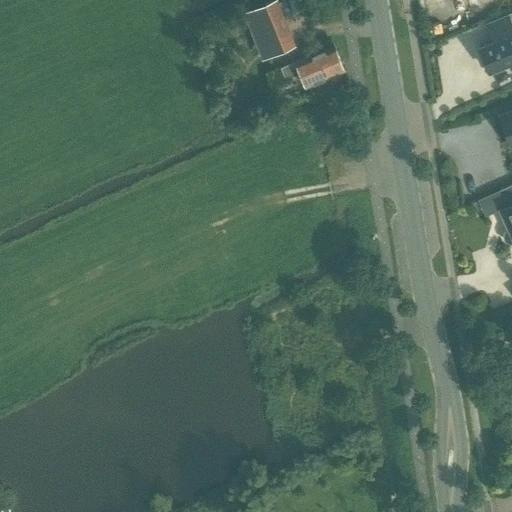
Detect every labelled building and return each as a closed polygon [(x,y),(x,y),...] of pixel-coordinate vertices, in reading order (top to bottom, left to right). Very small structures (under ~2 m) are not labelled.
[(274,4),(251,13),(265,49),(288,40),(274,4)] [(511,11),(486,22),(487,23),(494,20),(499,33),(492,36),(494,40),(480,46),(490,70),(510,62),(511,66),(511,11)] [(334,45),(281,67),(286,79),(301,72),(306,85),(342,69),(345,69),(341,61),(335,45),(334,45)] [(234,81),(221,87),(225,96),(238,90),(234,81)] [(511,111),(499,116),(511,147),(511,146),(511,111)] [(511,183),(499,189),(507,206),(500,209),(508,229),(504,232),(504,233),(503,237),(505,241),(508,243),(509,243),(511,242),(511,183)] [(478,200),(470,203),(473,211),(481,207),(478,200)]
